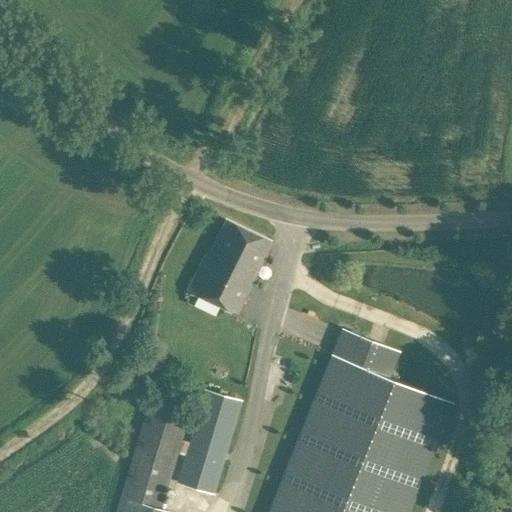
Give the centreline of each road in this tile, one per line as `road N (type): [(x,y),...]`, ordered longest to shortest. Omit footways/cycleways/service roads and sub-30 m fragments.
road 1 (unclassified): [(511,220),(324,221),(184,184),(0,29)]
road 2 (track): [(279,0),(184,184),(119,339),(73,395),(0,452)]
